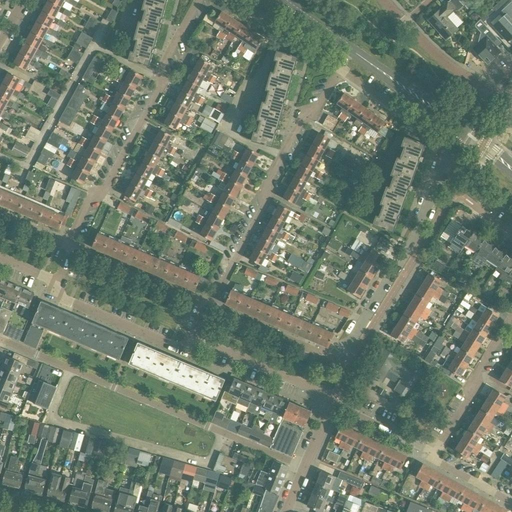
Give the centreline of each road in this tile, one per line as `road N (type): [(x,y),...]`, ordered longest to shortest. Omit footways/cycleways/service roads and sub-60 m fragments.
road 1 (residential): [(73,250),(90,198),(108,189),(197,0)]
road 2 (residential): [(209,307),(267,201),(267,180),(340,69)]
road 3 (residential): [(341,355),(411,242),(460,128)]
road 4 (residential): [(219,433),(206,462),(55,423),(70,369)]
road 5 (residential): [(195,340),(182,351),(136,332),(61,300),(58,282)]
road 6 (residential): [(219,433),(70,369)]
road 7 (residential): [(332,404),(319,391),(195,340)]
road 8 (residential): [(435,453),(511,322)]
road 9 (residential): [(209,307),(73,250)]
road 10 (unknown): [(281,156),(233,124),(272,47)]
road 11 (residential): [(460,128),(351,51)]
road 12 (residential): [(340,69),(235,0)]
road 13 (unclassified): [(500,96),(454,69),(405,22)]
road 14 (residential): [(320,355),(209,307)]
